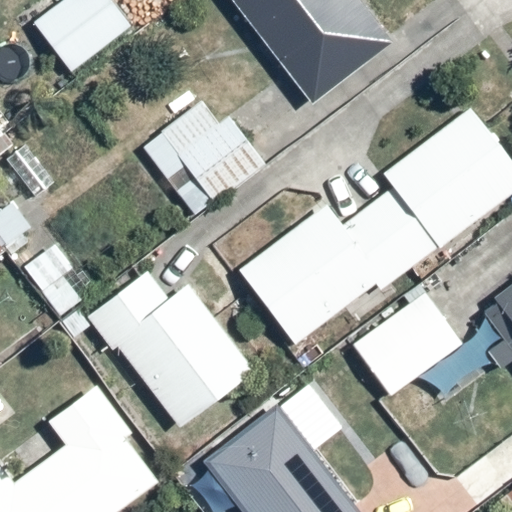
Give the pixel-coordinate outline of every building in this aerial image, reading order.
[(129,24),(110,0),(61,0),(32,23),(69,71),(129,24)] [(386,43),(352,0),(230,0),(310,102),(386,43)] [(217,123),(200,101),(140,147),(194,217),(263,163),(227,116),(217,123)] [(376,294),(436,248),(511,189),(511,166),(467,108),(379,175),(392,191),(344,228),(324,202),(236,271),(293,345),(370,286),(376,294)] [(73,267),(50,236),(17,261),(59,316),(80,300),(62,276),(73,267)] [(173,297),(146,265),(87,314),(180,428),(251,369),(184,287),(173,297)] [(511,284),(490,300),(511,330),(511,284)] [(461,342),(422,289),(349,342),(388,396),(421,372),(438,396),(489,358),(471,334),(461,342)] [(128,433),(93,385),(47,420),(65,444),(12,483),(0,467),(0,511),(113,511),(156,480),(123,437),(128,433)] [(352,511),(306,453),(333,432),(299,388),(272,409),(204,463),(242,511),(352,511)] [(501,511),(511,511),(511,481),(511,482),(511,483),(511,485),(492,501),(501,511)]
